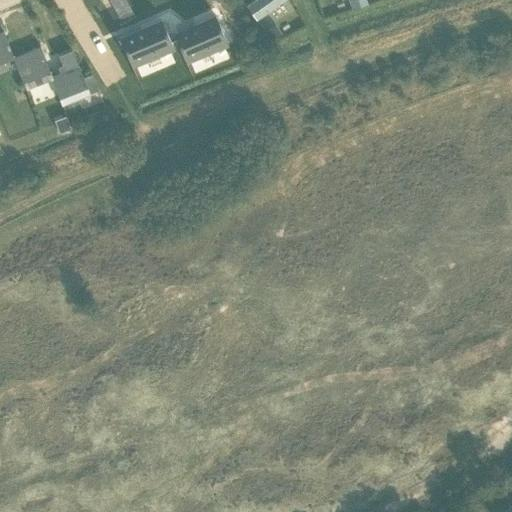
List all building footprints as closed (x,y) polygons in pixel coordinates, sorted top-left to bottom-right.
[(108,0),(122,24),(134,17),(124,0),(108,0)] [(255,22),(285,0),(256,0),(245,8),(255,22)] [(367,6),(364,0),(346,0),(350,11),(367,6)] [(177,31),(173,33),(186,63),(190,61),(189,58),(222,44),(223,47),(228,45),(219,25),(218,26),(216,19),(215,15),(194,24),(177,32),(177,31)] [(123,36),(119,37),(132,67),(136,66),(134,62),(168,48),(169,51),(174,50),(165,29),(164,30),(161,23),(162,23),(161,19),(140,28),(140,29),(123,36)] [(270,43),(281,35),(274,25),(263,33),(270,43)] [(0,62),(13,58),(4,36),(0,37),(0,62)] [(39,48),(13,58),(23,84),(50,74),(39,48)] [(60,75),(50,79),(61,106),(88,95),(98,91),(91,74),(82,78),(78,68),(73,51),(58,56),(62,66),(57,68),(60,75)] [(68,116),(54,121),(58,130),(71,125),(68,116)]
